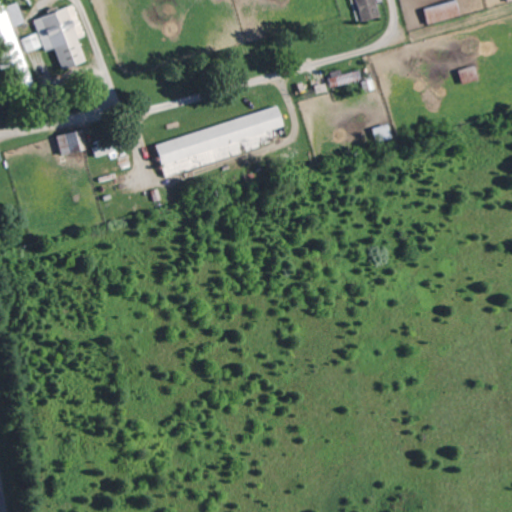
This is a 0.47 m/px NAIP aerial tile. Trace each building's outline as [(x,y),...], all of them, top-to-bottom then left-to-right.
[(0,0),(0,81),(8,102),(35,91),(12,31),(26,25),(17,2),(0,9),(0,0)] [(352,0),(358,21),(379,15),(374,0),(352,0)] [(453,0),(446,0),(421,8),(426,25),(458,15),(453,0)] [(31,20),(44,52),(51,49),(59,70),(84,59),(76,38),(83,35),(71,4),(31,20)] [(20,38),(25,51),(39,45),(34,33),(20,38)] [(471,67),(455,72),(459,86),(475,81),(471,67)] [(360,81),(329,91),(324,74),(338,70),(339,74),(356,69),(360,81)] [(273,105),(152,145),(163,178),(287,140),(273,105)] [(369,129),(374,143),(390,138),(385,124),(369,129)] [(52,136),(57,155),(84,147),(78,129),(52,136)] [(118,138),(89,148),(93,158),(122,148),(118,138)]
